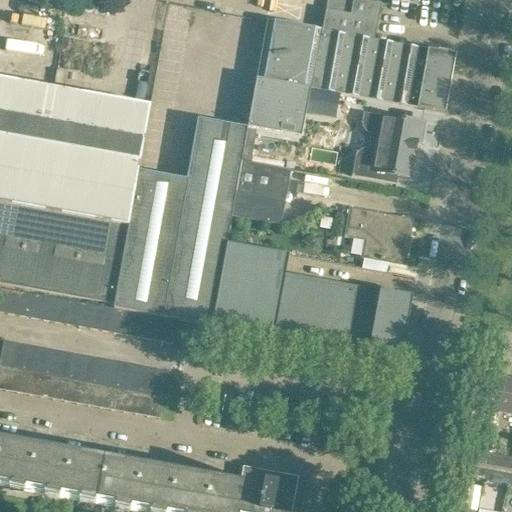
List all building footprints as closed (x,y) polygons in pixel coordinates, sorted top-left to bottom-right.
[(350,17),(325,12),(322,31),(374,41),(381,5),(353,0),(350,17)] [(350,17),(353,0),(352,0),(327,0),(325,12),(350,17)] [(320,31),(267,22),(256,80),(310,90),(320,31)] [(445,114),(456,56),(374,41),(322,31),(320,31),(310,90),(339,95),(445,114)] [(0,203),(128,227),(138,172),(149,108),(0,80),(0,203)] [(310,90),(256,80),(247,129),(300,140),(305,113),(310,90)] [(310,90),(305,113),(334,119),(339,95),(310,90)] [(423,124),(362,114),(362,115),(364,115),(362,125),(363,129),(366,132),(369,135),(372,135),(369,150),(367,150),(362,151),(359,153),(357,157),(353,177),(351,176),(351,178),(396,185),(397,177),(409,179),(410,174),(414,172),(416,164),(412,161),(414,153),(415,153),(416,143),(419,144),(423,124)] [(113,310),(118,311),(130,313),(142,315),(154,318),(166,320),(178,322),(198,326),(209,328),(211,328),(226,245),(231,221),(277,229),(287,171),(241,163),(247,129),(197,120),(186,181),(138,172),(128,227),(114,306),(113,310)] [(0,285),(114,306),(128,227),(0,203),(0,285)] [(410,237),(413,221),(348,210),(343,238),(363,242),(360,258),(403,266),(408,237),(410,237)] [(390,361),(398,362),(400,363),(412,298),(286,274),(289,256),(226,245),(211,328),(215,329),(235,332),(241,333),(261,337),(267,338),(286,342),(292,343),(318,348),(338,351),(344,352),(364,356),(369,357),(390,361)] [(0,293),(0,314),(8,315),(12,292),(1,290),(0,293)] [(8,315),(20,318),(24,294),(12,292),(8,315)] [(20,318),(32,320),(36,296),(24,294),(20,318)] [(32,320),(43,322),(48,298),(36,296),(32,320)] [(43,322),(55,324),(60,300),(48,298),(43,322)] [(55,324),(67,326),(71,303),(60,300),(55,324)] [(67,326),(79,328),(83,305),(71,303),(67,326)] [(79,328),(90,331),(95,307),(83,305),(79,328)] [(90,331),(102,333),(107,309),(95,307),(90,331)] [(102,333),(114,335),(118,311),(113,310),(107,309),(102,333)] [(114,335),(126,337),(130,313),(118,311),(114,335)] [(130,313),(126,337),(138,339),(142,315),(130,313)] [(138,339),(149,341),(154,318),(142,315),(138,339)] [(149,341),(161,343),(166,320),(154,318),(149,341)] [(161,343),(172,345),(173,346),(178,322),(166,320),(161,343)] [(0,366),(10,369),(14,345),(4,343),(3,343),(0,358),(0,366)] [(26,347),(14,345),(10,369),(22,371),(26,347)] [(34,373),(38,349),(26,347),(22,371),(34,373)] [(50,352),(38,349),(34,373),(45,375),(50,352)] [(57,377),(62,354),(50,352),(45,375),(57,377)] [(73,356),(62,354),(57,377),(69,380),(73,356)] [(81,382),(85,358),(73,356),(69,380),(81,382)] [(97,360),(85,358),(81,382),(93,384),(97,360)] [(104,386),(109,362),(97,360),(93,384),(104,386)] [(121,364),(109,362),(104,386),(116,388),(121,364)] [(128,390),(132,367),(121,364),(116,388),(128,390)] [(0,391),(6,392),(10,369),(0,366),(0,391)] [(144,369),(132,367),(128,390),(140,392),(144,369)] [(18,395),(22,371),(10,369),(6,392),(18,395)] [(152,395),(156,371),(144,369),(140,392),(152,395)] [(34,373),(22,371),(18,395),(29,397),(34,373)] [(167,373),(156,371),(152,395),(164,397),(168,373),(167,373)] [(41,399),(45,375),(34,373),(29,397),(41,399)] [(41,399),(53,401),(57,377),(45,375),(41,399)] [(472,409),(496,414),(502,380),(478,376),(472,409)] [(65,403),(69,380),(57,377),(53,401),(65,403)] [(81,382),(69,380),(65,403),(76,405),(81,382)] [(511,382),(502,380),(496,414),(511,416),(511,382)] [(88,407),(93,384),(81,382),(76,405),(88,407)] [(88,407),(100,410),(104,386),(93,384),(88,407)] [(112,412),(116,388),(104,386),(100,410),(112,412)] [(128,390),(116,388),(112,412),(124,414),(128,390)] [(135,416),(140,392),(128,390),(124,414),(135,416)] [(135,416),(147,418),(152,395),(140,392),(135,416)] [(159,420),(164,397),(152,395),(147,418),(159,420)] [(371,431),(370,433),(369,439),(380,441),(381,441),(383,433),(382,433),(381,433),(371,431)] [(242,488),(0,443),(0,489),(127,511),(291,511),(295,494),(290,493),(292,482),(245,473),(242,488)] [(488,455),(464,451),(462,462),(486,466),(488,455)] [(511,459),(488,455),(486,466),(510,470),(511,459)] [(485,472),(461,467),(459,479),(483,483),(485,472)] [(483,483),(507,487),(509,476),(485,472),(483,483)]
